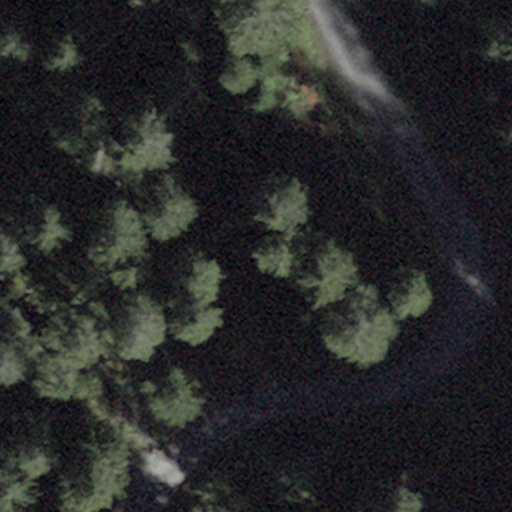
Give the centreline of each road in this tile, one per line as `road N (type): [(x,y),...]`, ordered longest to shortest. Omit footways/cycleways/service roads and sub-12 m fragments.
road 1 (track): [(406,151),(478,279),(466,339),(413,382),(283,398),(189,449),(160,479)]
road 2 (track): [(331,0),(406,151)]
